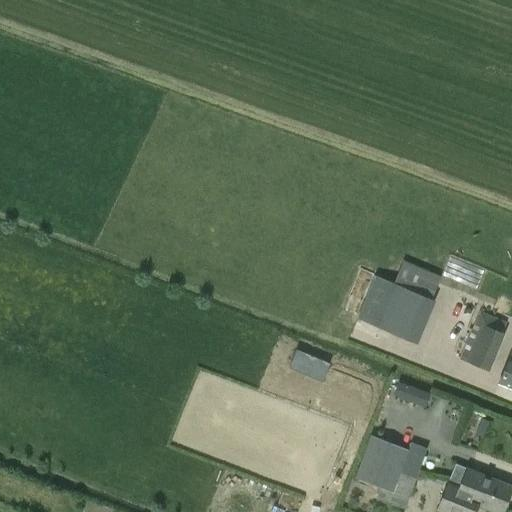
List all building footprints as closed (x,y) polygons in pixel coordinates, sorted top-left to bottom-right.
[(392,283),(374,275),(356,319),(416,345),(434,301),(430,299),(441,277),(402,261),(392,283)] [(459,359),(468,362),(467,363),(489,371),(503,334),(501,333),(505,323),(479,312),(459,359)] [(511,350),(498,383),(511,388),(511,350)] [(428,407),(434,392),(401,379),(395,394),(428,407)] [(370,435),(362,457),(415,479),(423,456),(426,449),(412,443),(410,451),(370,435)] [(354,478),(355,478),(380,488),(376,499),(365,495),(359,511),(362,511),(403,511),(415,479),(362,457),(354,478)] [(446,484),(471,495),(468,502),(477,505),(493,511),(501,511),(511,486),(465,469),(460,482),(449,478),(447,484),(446,484)] [(474,511),(477,505),(468,502),(471,495),(446,484),(436,511),(439,511),(474,511)]
